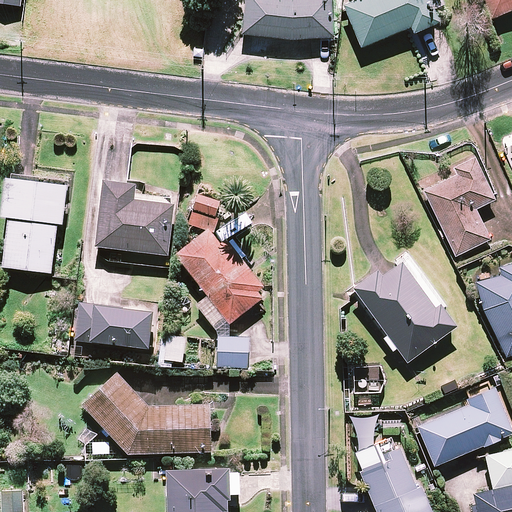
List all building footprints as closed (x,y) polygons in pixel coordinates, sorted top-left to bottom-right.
[(245,0),(244,37),(331,41),(333,0),(245,0)] [(439,25),(428,0),(359,0),(344,6),(362,50),(412,30),(414,35),(439,25)] [(511,0),(483,0),(491,20),(511,11),(511,0)] [(494,201),(474,160),(455,169),(458,176),(424,193),(456,257),(489,241),(474,211),(494,201)] [(67,185),(6,179),(2,218),(8,218),(3,268),(52,274),(57,224),(63,225),(67,185)] [(134,187),(103,184),(97,249),(168,255),(172,204),(133,201),(134,187)] [(196,193),(185,226),(205,232),(175,256),(209,297),(197,307),(216,331),(228,321),(230,324),(262,298),(256,291),(262,286),(241,260),(246,256),(233,239),(253,223),(244,212),(218,232),(227,203),(196,193)] [(511,354),(511,262),(497,270),(499,275),(473,287),(505,358),(511,354)] [(434,309),(401,263),(380,279),(375,273),(353,290),(407,363),(455,328),(438,305),(434,309)] [(78,304),(74,342),(148,350),(152,312),(78,304)] [(162,337),(160,362),(183,363),(185,339),(162,337)] [(249,339),(218,337),(217,367),(247,368),(249,339)] [(145,404),(118,374),(91,398),(84,405),(128,455),(211,452),(209,408),(145,404)] [(511,435),(511,434),(493,387),(466,399),(469,406),(418,426),(435,466),(511,435)] [(431,511),(403,447),(375,459),(377,464),(359,472),(376,511),(431,511)] [(511,511),(511,450),(486,457),(494,491),(473,496),(476,511),(511,511)] [(239,494),(239,470),(167,471),(167,511),(222,511),(223,511),(227,511),(227,495),(239,494)] [(23,511),(22,491),(6,492),(6,511),(23,511)]
